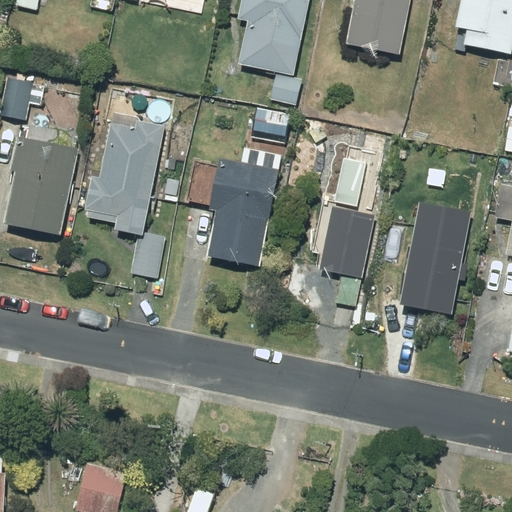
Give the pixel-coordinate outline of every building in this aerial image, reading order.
[(239,63),(294,74),(309,0),(242,0),(239,17),(249,19),(239,63)] [(354,0),(346,42),(401,52),(410,0),(354,0)] [(511,0),(460,0),(456,26),(468,28),(465,44),(511,52),(511,0)] [(273,78),(268,97),(292,104),(298,84),(273,78)] [(416,88),(412,104),(419,106),(423,90),(416,88)] [(2,107),(0,119),(0,139),(12,142),(18,110),(2,107)] [(217,210),(208,253),(260,264),(283,154),(270,152),(272,140),(287,142),(292,115),(267,110),(262,131),(250,129),(246,146),(245,146),(242,162),(219,157),(209,209),(217,210)] [(91,177),(85,208),(117,214),(115,227),(143,234),(164,127),(137,121),(136,130),(110,124),(100,179),(91,177)] [(79,147),(73,146),(76,133),(31,123),(28,138),(18,136),(11,169),(15,170),(4,221),(60,233),(79,147)] [(344,162),(336,201),(357,205),(366,166),(344,162)] [(430,167),(428,183),(445,186),(447,170),(430,167)] [(178,194),(180,180),(168,178),(166,193),(178,194)] [(511,224),(506,254),(511,255),(511,184),(503,183),(496,215),(511,218),(511,224)] [(420,200),(400,303),(452,313),(459,278),(465,279),(468,263),(463,262),(473,211),(420,200)] [(319,268),(362,277),(376,214),(332,205),(319,268)] [(481,275),(503,279),(506,260),(484,256),(481,275)] [(87,463),(76,510),(83,511),(116,511),(126,473),(87,463)]
